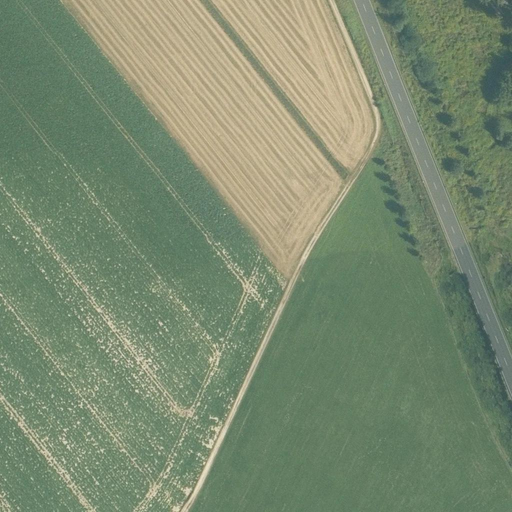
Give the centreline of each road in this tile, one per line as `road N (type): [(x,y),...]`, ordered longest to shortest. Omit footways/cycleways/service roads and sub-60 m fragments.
road 1 (track): [(184,511),(314,238),(379,125),(331,0)]
road 2 (primary): [(511,373),(361,0)]
